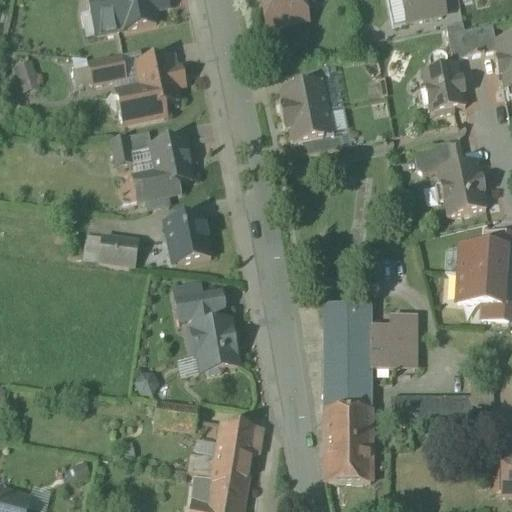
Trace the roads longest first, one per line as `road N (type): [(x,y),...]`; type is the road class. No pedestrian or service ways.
road 1 (residential): [(316,511),(216,0)]
road 2 (unknown): [(511,358),(397,344),(380,310),(388,275)]
